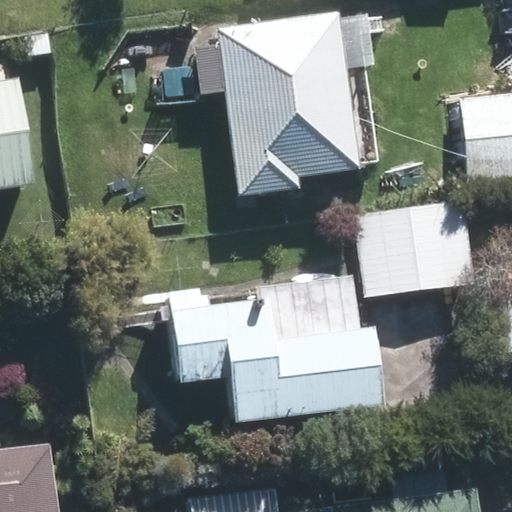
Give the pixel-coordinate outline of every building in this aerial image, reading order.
[(333,26),(221,38),(238,194),(292,188),(291,175),(348,169),(333,26)] [(8,91),(0,92),(0,193),(21,191),(8,91)] [(511,104),(466,108),(472,182),(511,178),(511,104)] [(457,214),(366,223),(372,288),(463,279),(457,214)] [(511,287),(495,289),(502,353),(511,352),(511,287)] [(256,310),(171,320),(179,387),(230,381),(236,431),(365,415),(357,351),(262,362),(256,310)] [(42,511),(36,459),(0,463),(0,511),(42,511)]
